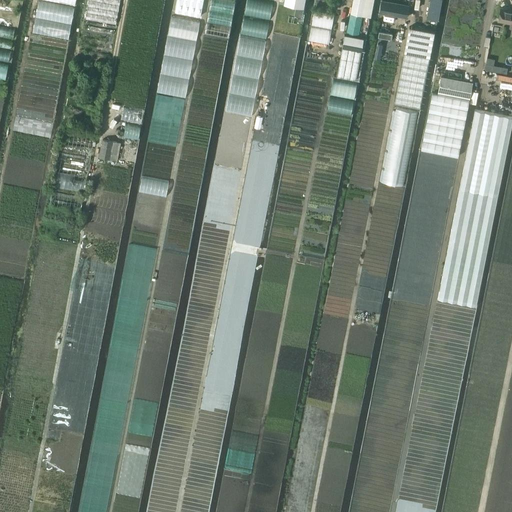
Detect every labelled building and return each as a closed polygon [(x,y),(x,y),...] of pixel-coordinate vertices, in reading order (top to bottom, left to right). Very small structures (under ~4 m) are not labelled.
[(88,0),(86,18),(115,23),(119,0),(88,0)] [(176,0),(175,11),(200,16),(203,0),(176,0)] [(317,0),(317,6),(337,10),(338,1),(330,0),(317,0)] [(362,15),(370,16),(373,0),(353,0),(347,32),(358,35),(362,15)] [(429,0),(427,19),(438,21),(442,0),(429,0)] [(68,39),(74,8),(38,1),(32,32),(68,39)] [(382,1),(380,13),(395,16),(398,4),(382,1)] [(511,9),(500,7),(498,20),(511,22),(510,27),(511,27),(511,9)] [(334,13),(314,9),(308,42),(328,45),(334,13)] [(157,92),(185,98),(200,22),(171,16),(157,92)] [(381,25),(379,38),(385,40),(387,26),(381,25)] [(409,27),(394,103),(420,108),(435,32),(409,27)] [(336,76),(356,79),(361,51),(364,39),(345,35),(342,47),(336,76)] [(440,76),(437,93),(469,99),(472,82),(440,76)] [(432,92),(421,149),(458,156),(464,124),(469,99),(437,93),(432,92)] [(511,116),(475,109),(438,298),(476,306),(511,121),(511,116)] [(102,140),(99,158),(115,160),(118,142),(102,140)] [(139,192),(166,197),(169,182),(142,177),(139,192)]
